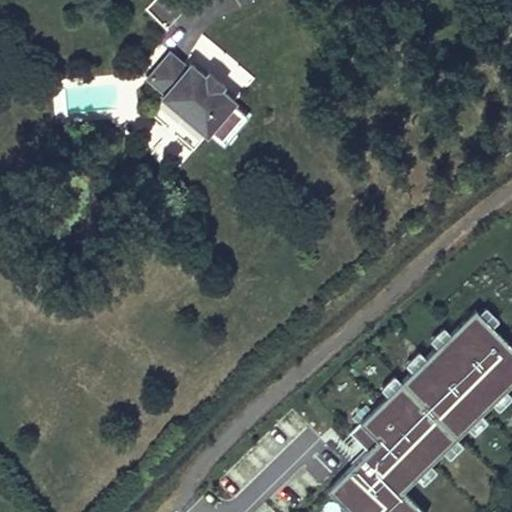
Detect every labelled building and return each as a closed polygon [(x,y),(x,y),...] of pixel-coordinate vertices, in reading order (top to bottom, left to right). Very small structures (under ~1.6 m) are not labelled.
[(224,82),(209,69),(205,74),(190,61),(187,65),(169,50),(146,77),(164,92),(161,95),(207,134),(235,100),(220,88),(224,82)] [(210,135),(223,145),(249,114),(236,103),(210,135)] [(511,383),(511,342),(476,306),(347,433),(367,452),(330,488),(353,511),(427,511),(405,490),(511,383)] [(259,472),(283,450),(268,433),(243,455),(259,472)] [(511,511),(511,508),(503,500),(490,511),(511,511)]
